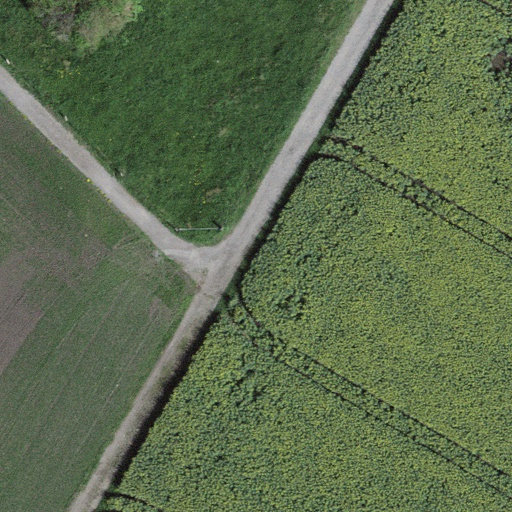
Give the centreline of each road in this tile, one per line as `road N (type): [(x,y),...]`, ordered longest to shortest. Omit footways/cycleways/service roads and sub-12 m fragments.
road 1 (track): [(389,0),(226,293)]
road 2 (track): [(226,293),(95,511)]
